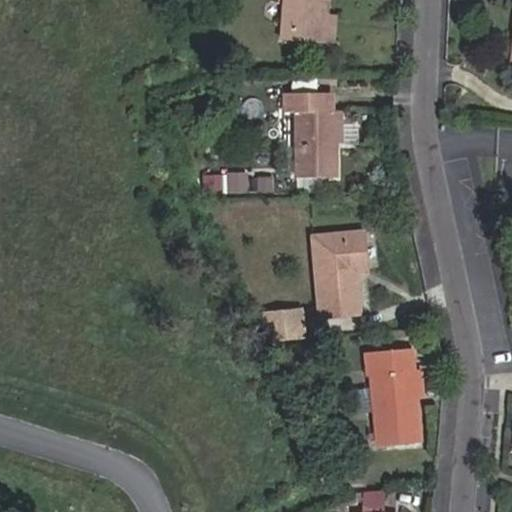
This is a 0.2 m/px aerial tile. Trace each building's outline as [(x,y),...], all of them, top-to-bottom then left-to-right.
[(325,42),(327,13),(328,0),(283,0),(280,40),(325,42)] [(325,42),(334,43),(336,14),(327,13),(325,42)] [(333,94),(284,95),(284,113),(297,113),(297,177),(299,177),(322,177),(337,177),(337,144),(333,144),(333,112),(333,94)] [(342,112),(333,112),(333,144),(337,144),(356,144),(355,128),(342,128),(342,112)] [(247,190),(247,174),(228,174),(228,190),(247,190)] [(271,192),(271,177),(258,177),(258,192),(271,192)] [(322,177),(299,177),(299,192),(323,192),(322,177)] [(356,271),(367,271),(364,232),(314,237),(320,316),(359,313),(356,271)] [(268,342),(298,339),(295,310),(264,314),(268,342)] [(377,445),(421,441),(413,347),(365,353),(367,375),(371,376),(377,445)] [(425,395),(423,371),(415,372),(417,396),(425,395)] [(345,487),(367,487),(367,473),(345,473),(345,487)] [(386,510),(387,490),(363,490),(362,510),(386,510)]
